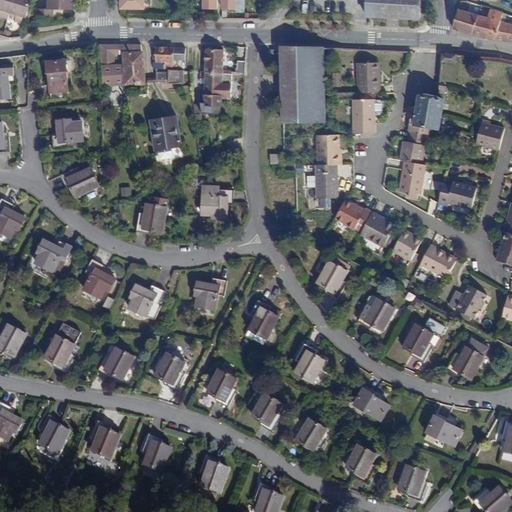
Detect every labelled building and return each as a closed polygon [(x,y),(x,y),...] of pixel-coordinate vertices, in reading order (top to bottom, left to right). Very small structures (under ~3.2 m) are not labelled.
[(6,11),(9,0),(0,0),(0,9),(6,11)] [(23,16),(27,0),(9,0),(6,11),(7,11),(23,16)] [(50,11),(67,11),(67,4),(71,4),(71,0),(44,0),(45,11),(35,11),(35,19),(50,19),(50,11)] [(119,0),(119,9),(143,9),(142,0),(119,0)] [(201,0),(201,9),(215,9),(215,0),(201,0)] [(220,0),(220,10),(234,10),(234,0),(220,0)] [(420,0),(368,0),(367,17),(420,20),(420,0)] [(479,15),(459,9),(453,29),(475,35),(495,40),(503,14),(490,10),(488,17),(479,15)] [(12,19),(22,22),(23,16),(7,11),(7,14),(13,15),(12,19)] [(503,14),(495,40),(511,43),(511,20),(506,18),(507,15),(503,14)] [(141,51),(141,47),(141,44),(123,44),(125,78),(125,84),(145,84),(143,52),(141,51)] [(171,68),(173,68),(173,65),(173,47),(164,48),(164,68),(166,68),(171,68)] [(173,47),(173,65),(185,66),(185,48),(173,47)] [(282,47),(284,123),(317,122),(316,48),(282,47)] [(153,68),(164,68),(164,48),(155,48),(155,62),(153,62),(153,68)] [(327,122),(325,48),(316,48),(317,122),(327,122)] [(206,49),(205,71),(222,73),(224,50),(206,49)] [(456,62),(457,54),(443,53),(442,60),(456,62)] [(68,92),(66,60),(47,62),(48,73),(49,73),(51,99),(65,97),(64,92),(68,92)] [(452,83),(456,62),(442,60),(442,61),(442,63),(443,63),(441,81),(452,83)] [(373,72),(373,62),(358,61),(357,91),(376,91),(376,72),(373,72)] [(14,81),(13,67),(0,67),(0,97),(10,96),(9,82),(14,81)] [(181,69),(173,68),(171,68),(171,72),(166,72),(166,82),(181,81),(181,69)] [(163,71),(155,71),(156,80),(164,79),(163,71)] [(205,71),(204,83),(212,83),(212,90),(215,90),(215,95),(222,95),(222,73),(205,71)] [(231,73),(222,73),(222,95),(222,98),(223,98),(224,95),(229,96),(231,73)] [(201,103),(194,104),(194,111),(220,113),(221,105),(222,98),(222,95),(215,95),(215,90),(212,90),(212,83),(204,83),(203,105),(201,105),(201,103)] [(411,113),(408,131),(410,132),(426,135),(431,136),(432,128),(438,129),(443,100),(420,96),(418,107),(416,114),(411,113)] [(353,99),(353,133),(374,134),(375,115),(380,115),(382,112),(382,103),(380,100),(374,100),(374,99),(373,99),(359,99),(353,99)] [(177,116),(151,120),(155,150),(158,149),(159,159),(173,157),(172,147),(181,146),(177,116)] [(78,128),(78,118),(59,120),(60,134),(53,135),(54,149),(68,148),(68,142),(83,142),(82,128),(78,128)] [(500,150),(505,128),(491,125),(492,122),(483,120),(477,144),(500,150)] [(0,152),(10,151),(9,136),(1,136),(1,133),(0,122),(0,121),(0,152)] [(403,141),(399,160),(400,160),(405,161),(421,164),(426,135),(410,132),(408,142),(403,141)] [(338,134),(317,134),(317,164),(336,164),(340,164),(340,156),(338,156),(338,134)] [(281,154),(272,154),(272,163),(281,163),(281,154)] [(405,161),(399,191),(409,193),(407,198),(416,200),(417,195),(420,195),(426,165),(421,164),(405,161)] [(317,164),(315,164),(315,197),(336,197),(336,164),(317,164)] [(338,175),(352,175),(352,164),(338,164),(338,175)] [(92,169),(82,174),(79,176),(75,169),(61,176),(68,188),(70,187),(75,196),(99,184),(92,169)] [(445,180),(439,201),(449,203),(450,201),(473,206),(478,185),(455,179),(454,182),(445,180)] [(219,186),(205,186),(204,215),(214,215),(214,219),(228,219),(228,204),(233,204),(233,190),(219,190),(219,186)] [(130,188),(121,192),(124,199),(133,195),(130,188)] [(147,217),(140,216),(137,231),(151,233),(151,230),(162,232),(167,206),(169,198),(155,196),(153,204),(150,203),(147,214),(147,217)] [(14,205),(2,199),(0,201),(0,231),(11,237),(15,228),(18,230),(25,217),(12,210),(14,205)] [(357,208),(345,201),(336,219),(355,230),(356,229),(363,232),(373,213),(366,209),(365,211),(358,207),(357,208)] [(295,209),(286,210),(287,222),(296,222),(295,209)] [(381,217),(373,213),(363,232),(361,235),(383,248),(395,227),(380,219),(381,217)] [(405,230),(393,251),(410,260),(422,240),(405,230)] [(511,233),(506,232),(501,251),(499,250),(497,260),(511,264),(511,233)] [(57,245),(44,239),(38,251),(41,253),(36,262),(53,271),(60,257),(66,260),(73,247),(60,241),(57,245)] [(420,265),(446,279),(455,262),(445,256),(447,253),(431,245),(420,265)] [(455,262),(457,259),(447,253),(445,256),(455,262)] [(105,266),(92,259),(86,272),(92,275),(85,288),(101,297),(105,288),(109,290),(115,278),(102,271),(105,266)] [(337,299),(345,285),(340,282),(341,279),(347,269),(331,260),(318,283),(327,289),(325,292),(337,299)] [(211,284),(197,281),(195,295),(198,296),(196,306),(215,309),(218,294),(224,295),(227,280),(213,277),(211,284)] [(165,291),(152,285),(149,289),(136,283),(130,296),(133,297),(129,306),(154,318),(160,306),(158,304),(165,291)] [(487,295),(470,285),(456,308),(474,318),(487,295)] [(369,304),(367,308),(359,321),(372,328),(373,325),(383,330),(396,307),(380,298),(374,295),(371,295),(368,301),(369,304)] [(511,297),(507,296),(501,318),(511,321),(511,297)] [(281,312),(258,300),(251,314),(258,318),(248,336),(264,344),(281,312)] [(424,362),(432,348),(425,345),(427,342),(433,332),(432,331),(434,329),(440,333),(445,325),(429,316),(424,327),(416,323),(403,345),(414,351),(412,355),(424,362)] [(58,334),(45,357),(55,362),(53,365),(66,372),(73,358),(68,356),(70,352),(81,331),(79,330),(64,322),(58,334)] [(10,323),(5,333),(3,336),(0,334),(0,352),(2,353),(4,350),(14,355),(26,332),(10,323)] [(474,337),(464,356),(462,359),(455,355),(448,369),(460,376),(462,373),(472,378),(490,346),(474,337)] [(305,344),(297,357),(304,360),(302,363),(297,373),(312,382),(325,359),(316,353),(317,351),(305,344)] [(112,360),(106,356),(98,370),(111,377),(113,373),(123,379),(135,355),(119,347),(113,357),(112,360)] [(176,391),(184,376),(176,373),(178,369),(183,360),(168,351),(155,375),(165,380),(163,384),(176,391)] [(228,406),(235,393),(229,389),(231,386),(236,377),(220,368),(208,391),(217,397),(216,400),(228,406)] [(375,394),(364,387),(354,403),(381,420),(390,405),(374,395),(375,394)] [(272,431),(280,417),(274,414),(276,410),(281,401),(266,393),(253,415),(262,420),(260,423),(272,431)] [(0,434),(9,439),(13,430),(16,432),(23,419),(9,412),(11,408),(0,402),(0,434)] [(49,415),(42,429),(48,432),(46,435),(41,445),(56,453),(68,430),(59,425),(61,422),(49,415)] [(446,420),(435,415),(427,431),(455,445),(462,430),(445,421),(446,420)] [(316,456),(325,443),(318,439),(320,436),(326,426),(311,417),(297,439),(306,445),(304,449),(316,456)] [(99,421),(93,435),(100,438),(99,441),(94,452),(110,459),(121,434),(111,430),(112,427),(99,421)] [(511,423),(506,422),(502,436),(510,438),(509,442),(506,453),(511,454),(511,423)] [(150,435),(144,449),(151,452),(150,455),(146,465),(162,472),(172,447),(162,443),(163,440),(150,435)] [(366,482),(374,468),(367,465),(369,461),(374,452),(358,444),(346,467),(356,472),(354,475),(366,482)] [(207,455),(201,471),(208,473),(207,477),(203,486),(220,493),(230,468),(219,464),(220,461),(207,455)] [(420,500),(425,486),(419,484),(420,480),(424,469),(407,463),(399,488),(408,492),(407,495),(420,500)] [(261,484),(256,499),(263,501),(262,504),(259,511),(278,511),(284,495),(273,492),(274,488),(261,484)] [(511,500),(502,488),(494,495),(491,497),(486,491),(474,501),(482,511),(483,511),(486,510),(487,511),(499,511),(511,502),(511,500)]
